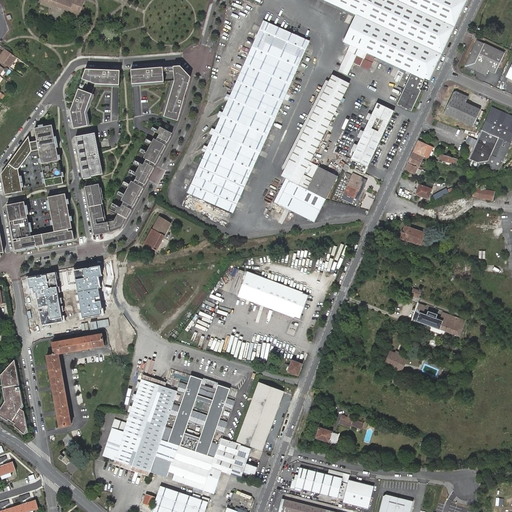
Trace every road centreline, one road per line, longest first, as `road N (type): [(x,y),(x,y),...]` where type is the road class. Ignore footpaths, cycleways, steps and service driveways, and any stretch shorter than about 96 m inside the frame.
road 1 (tertiary): [(477,0),(343,289),(284,449)]
road 2 (unknown): [(243,224),(218,221),(177,186),(250,22),(302,11)]
road 3 (residential): [(92,250),(130,232),(184,129),(201,62)]
road 4 (residential): [(201,62),(178,128),(126,229),(92,250)]
road 5 (residential): [(12,264),(40,434),(37,460)]
road 6 (unclassified): [(284,449),(466,484)]
road 7 (unclassified): [(92,250),(64,109),(52,93)]
road 8 (residential): [(52,93),(81,61),(201,62)]
